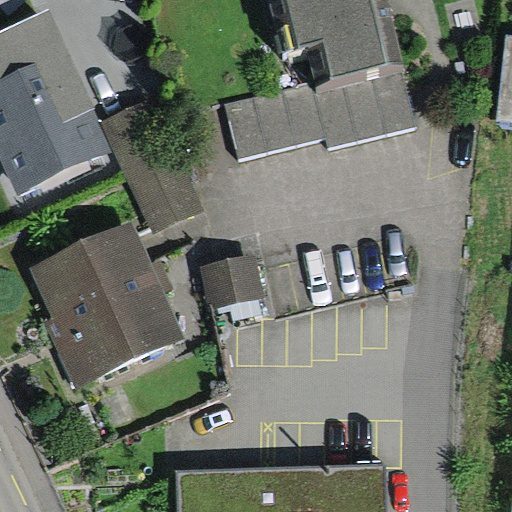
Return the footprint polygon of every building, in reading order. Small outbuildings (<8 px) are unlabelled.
[(286,0),(275,3),(292,67),(313,61),(324,105),(380,90),(355,0),(286,0)] [(0,148),(18,190),(96,156),(42,32),(0,50),(18,91),(0,98),(0,148)] [(321,155),(407,133),(396,89),(310,111),(304,87),(219,108),(232,160),(317,139),(321,155)] [(111,138),(152,229),(186,214),(145,123),(111,138)] [(28,281),(77,394),(169,354),(119,241),(28,281)] [(241,266),(203,276),(212,311),(250,302),(241,266)] [(511,511),(511,397),(499,511),(511,511)] [(165,511),(368,511),(367,472),(164,473),(165,511)]
